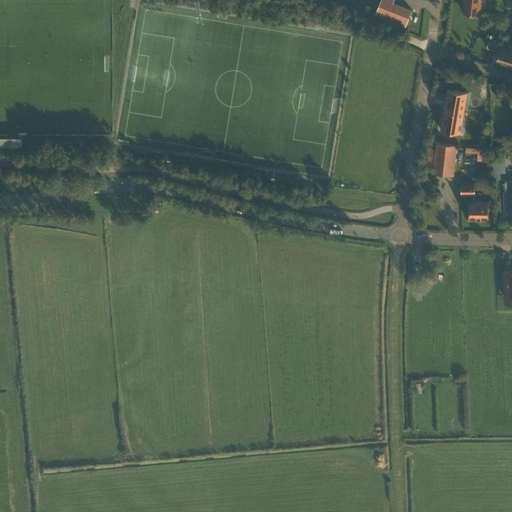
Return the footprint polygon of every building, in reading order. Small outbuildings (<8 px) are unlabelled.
[(393,0),(382,0),(377,14),(406,25),(412,9),(393,2),(393,0)] [(463,11),(478,13),(479,0),(463,0),(463,3),(464,3),(463,11)] [(502,28),(498,39),(507,42),(511,31),(502,28)] [(496,50),(498,45),(489,42),(487,47),(496,50)] [(511,56),(511,53),(510,52),(500,49),(496,61),(509,65),(511,56)] [(464,108),(460,107),(463,93),(467,93),(467,92),(447,89),(445,105),(464,108)] [(458,119),(460,108),(464,108),(445,105),(441,129),(460,132),(462,120),(458,119)] [(0,145),(21,146),(21,138),(23,138),(23,132),(18,132),(18,135),(0,134),(0,145)] [(429,155),(427,167),(432,168),(432,173),(453,176),(457,145),(435,143),(433,156),(429,155)] [(504,161),(494,161),(494,171),(494,172),(500,172),(504,172),(504,170),(504,161)] [(475,194),(475,184),(461,184),(460,194),(475,194)] [(488,219),(488,200),(469,200),(469,219),(488,219)]
